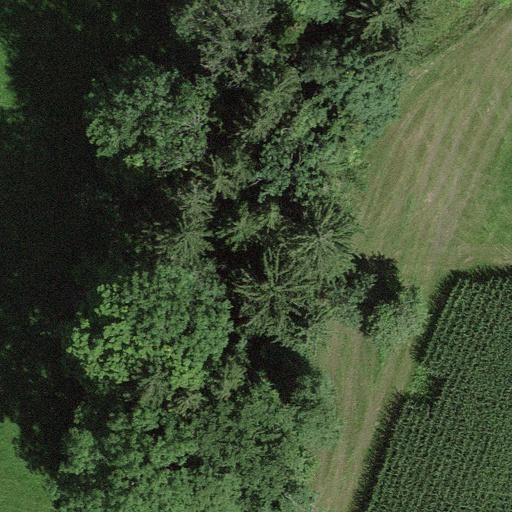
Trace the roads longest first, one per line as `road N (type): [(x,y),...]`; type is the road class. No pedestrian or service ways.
road 1 (track): [(88,277),(130,230),(158,155),(210,88),(351,0)]
road 2 (track): [(0,394),(46,321),(88,277)]
